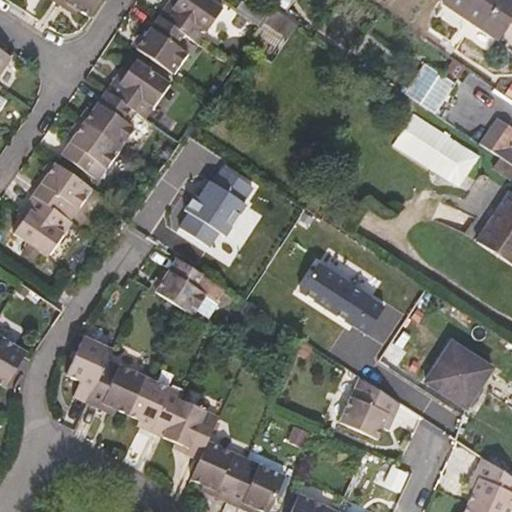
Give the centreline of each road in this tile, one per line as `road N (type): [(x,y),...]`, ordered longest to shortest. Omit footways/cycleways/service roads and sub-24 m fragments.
road 1 (residential): [(32,438),(27,392),(51,340),(123,253)]
road 2 (residential): [(32,438),(162,511)]
road 3 (residential): [(0,181),(72,72)]
